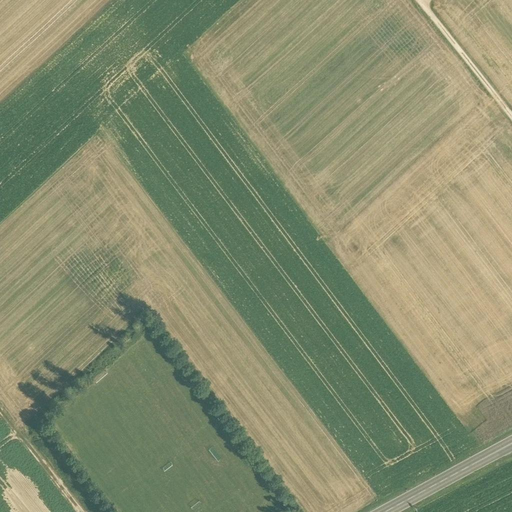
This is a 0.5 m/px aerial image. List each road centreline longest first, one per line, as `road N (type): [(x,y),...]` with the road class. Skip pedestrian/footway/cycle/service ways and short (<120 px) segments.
road 1 (track): [(418,0),(511,114)]
road 2 (secondary): [(511,446),(388,511)]
road 3 (track): [(82,511),(0,405)]
